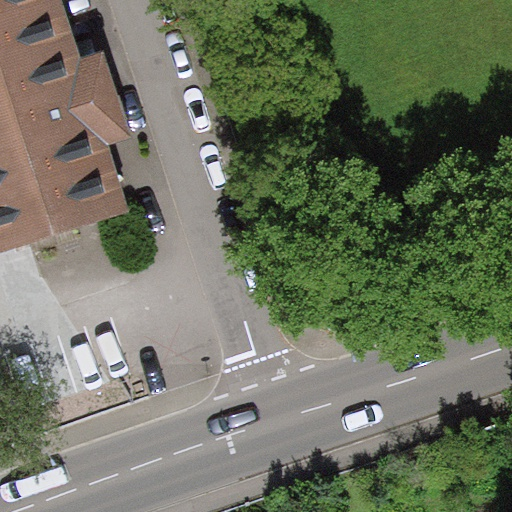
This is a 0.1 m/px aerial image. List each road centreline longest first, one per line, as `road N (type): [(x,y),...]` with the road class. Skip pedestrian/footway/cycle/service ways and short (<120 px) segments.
road 1 (residential): [(255,425),(129,0)]
road 2 (primary): [(511,340),(255,425)]
road 3 (primary): [(255,425),(17,511)]
